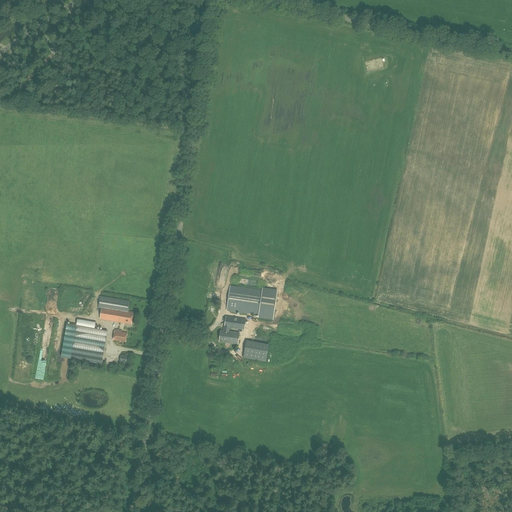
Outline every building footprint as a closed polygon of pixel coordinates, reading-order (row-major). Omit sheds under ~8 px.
[(231,286),(227,310),(259,315),(259,317),(273,319),(277,290),(263,287),(263,290),(231,286)] [(100,296),(98,309),(101,309),(100,319),(131,324),(133,312),(128,311),(129,301),(100,296)] [(229,331),(229,327),(245,329),(246,319),(226,316),(225,326),(224,326),(224,331),(221,330),(219,342),(238,344),(240,333),(229,331)] [(62,357),(102,364),(108,331),(94,329),(96,322),(78,319),(76,326),(67,324),(62,357)] [(126,342),(127,333),(114,331),(113,340),(126,342)] [(246,342),(243,358),(265,362),(268,346),(246,342)] [(31,373),(37,377),(40,372),(34,368),(31,373)]
